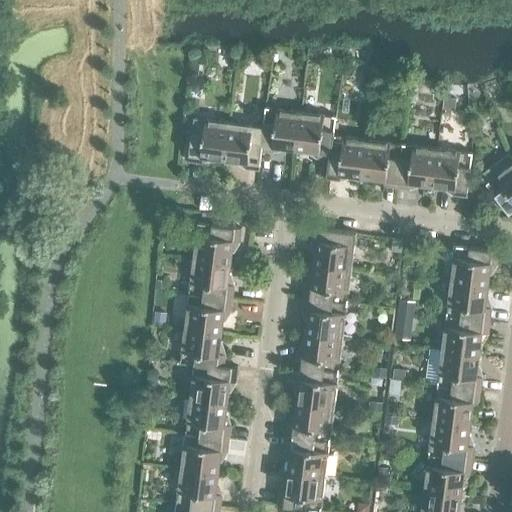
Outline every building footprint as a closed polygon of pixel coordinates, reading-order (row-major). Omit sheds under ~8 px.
[(310,47),(310,57),(318,57),(318,47),(310,47)] [(201,60),(191,58),(190,71),(200,73),(201,60)] [(413,75),(411,90),(418,90),(419,76),(413,75)] [(445,96),(443,108),(455,109),(457,97),(445,96)] [(266,105),(263,124),(264,125),(261,149),(262,149),(274,151),(275,145),(298,148),(302,110),(266,105)] [(302,110),(298,148),(318,150),(317,156),(329,158),(330,158),(333,133),(334,133),(337,115),(302,110)] [(227,158),(231,120),(194,116),(189,159),(203,161),(204,155),(227,158)] [(231,120),(227,158),(246,160),(246,166),(260,168),(262,149),(261,149),(264,125),(263,124),(231,120)] [(330,158),(329,158),(327,177),(341,178),(342,173),(364,175),(369,138),(334,133),(333,133),(330,158)] [(369,138),(364,175),(384,178),(384,184),(398,186),(404,142),(369,138)] [(404,142),(398,186),(410,187),(411,181),(434,184),(439,147),(404,142)] [(439,147),(434,184),(454,187),(453,193),(467,195),(473,151),(439,147)] [(511,161),(486,182),(511,215),(511,161)] [(466,210),(480,212),(481,198),(468,197),(466,210)] [(194,256),(231,261),(234,240),(240,241),(241,227),(198,221),(194,256)] [(315,261),(352,266),(357,231),(313,225),(312,239),(317,240),(315,261)] [(393,238),(392,250),(402,251),(403,238),(393,238)] [(456,243),(451,279),(488,284),(491,262),(497,263),(499,249),(456,243)] [(231,261),(194,256),(189,290),(233,296),(234,283),(228,283),(231,261)] [(306,282),(304,294),(348,300),(352,266),(315,261),(312,283),(306,282)] [(451,279),(447,313),(490,318),(492,306),(486,305),(488,284),(451,279)] [(167,281),(156,280),(156,287),(166,288),(167,281)] [(233,296),(189,290),(185,324),(223,328),(225,309),(231,310),(233,296)] [(348,300),(304,294),(303,308),(309,309),(306,329),(343,334),(348,300)] [(410,296),(401,295),(399,307),(408,308),(410,296)] [(414,310),(399,308),(397,323),(412,325),(414,310)] [(156,311),(155,321),(165,322),(166,312),(156,311)] [(447,313),(442,347),(480,352),(482,331),(488,332),(490,318),(447,313)] [(223,328),(185,324),(180,361),(195,363),(195,361),(224,365),(226,352),(220,352),(223,328)] [(297,351),(296,363),(339,369),(343,334),(306,329),(303,352),(297,351)] [(480,352),(442,347),(438,382),(481,387),(483,375),(477,374),(480,352)] [(195,361),(195,363),(190,395),(228,400),(231,380),(236,381),(238,366),(224,365),(195,361)] [(387,374),(388,363),(380,362),(379,373),(387,374)] [(339,369),(296,363),(294,378),(300,379),(297,398),(335,403),(339,369)] [(394,368),(392,377),(406,379),(407,370),(394,368)] [(159,391),(160,377),(149,376),(148,391),(159,391)] [(438,382),(434,416),(471,421),(473,401),(479,402),(481,387),(438,382)] [(190,395),(186,429),(230,435),(231,423),(225,423),(228,400),(190,395)] [(288,421),(287,433),(330,439),(335,403),(297,398),(294,421),(288,421)] [(382,409),(383,402),(375,400),(374,408),(382,409)] [(387,401),(386,410),(398,412),(400,403),(387,401)] [(398,412),(386,410),(384,423),(397,425),(398,412)] [(471,421),(434,416),(429,451),(472,457),(474,445),(468,444),(471,421)] [(230,435),(186,429),(182,463),(219,468),(222,449),(228,450),(230,435)] [(330,439),(287,433),(285,447),(291,448),(288,467),(326,472),(330,439)] [(472,457),(429,451),(425,485),(462,490),(465,470),(471,471),(472,457)] [(182,463),(177,498),(221,503),(222,493),(216,492),(219,468),(182,463)] [(389,467),(379,466),(377,478),(387,479),(389,467)] [(326,472),(288,467),(286,490),(280,490),(278,504),(321,509),(326,472)] [(459,511),(462,490),(425,485),(421,511),(459,511)] [(219,511),(221,503),(177,498),(175,511),(219,511)] [(386,511),(388,501),(374,500),(373,511),(386,511)] [(368,511),(369,504),(358,503),(356,511),(368,511)]
